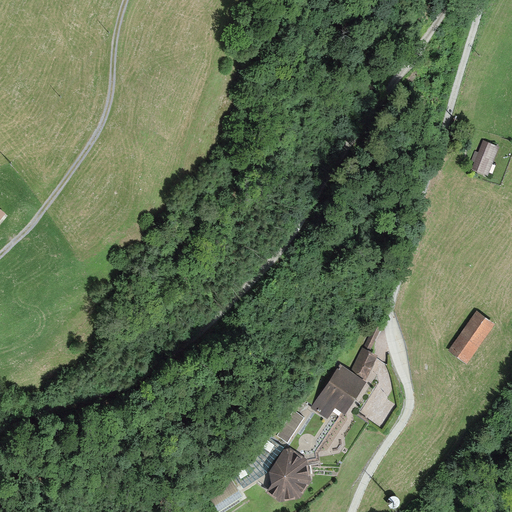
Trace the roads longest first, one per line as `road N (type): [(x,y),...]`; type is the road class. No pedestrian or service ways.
road 1 (unclassified): [(0,427),(123,389),(208,323),(277,253),(449,0)]
road 2 (unclassified): [(482,0),(390,311),(409,408),(351,511)]
road 3 (track): [(127,0),(110,99),(89,144),(0,256)]
